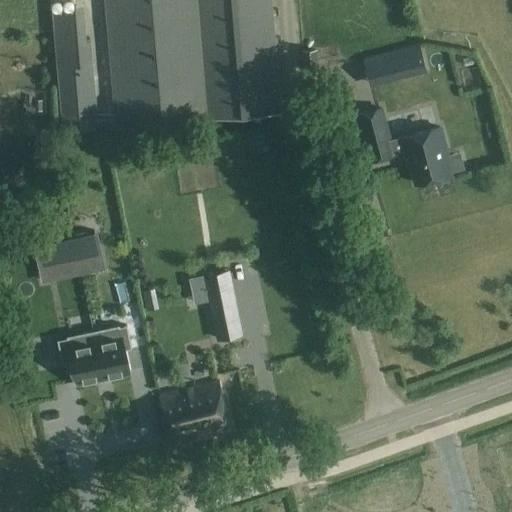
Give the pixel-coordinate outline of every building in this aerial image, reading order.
[(105,0),(115,119),(206,111),(280,105),(271,0),(105,0)] [(51,7),(63,133),(98,130),(89,40),(86,40),(82,4),(72,5),(52,7),(51,7)] [(382,54),(389,81),(426,70),(419,45),(382,54)] [(317,67),(316,48),(302,49),(303,68),(317,67)] [(389,137),(381,109),(358,115),(370,161),(394,155),(393,153),(405,150),(406,156),(409,155),(416,183),(450,174),(450,173),(464,169),(460,152),(445,156),(436,122),(400,132),(400,134),(389,137)] [(69,236),(75,261),(100,256),(94,231),(69,236)] [(69,236),(36,243),(42,268),(75,261),(69,236)] [(216,340),(242,335),(229,270),(203,275),(208,301),(216,340)] [(119,324),(92,330),(103,380),(130,374),(125,348),(131,347),(126,325),(119,326),(119,324)] [(68,337),(59,340),(63,361),(69,360),(75,385),(103,380),(92,330),(68,335),(68,337)] [(217,383),(190,389),(200,437),(227,431),(217,383)] [(200,437),(190,389),(160,396),(170,443),(200,437)]
